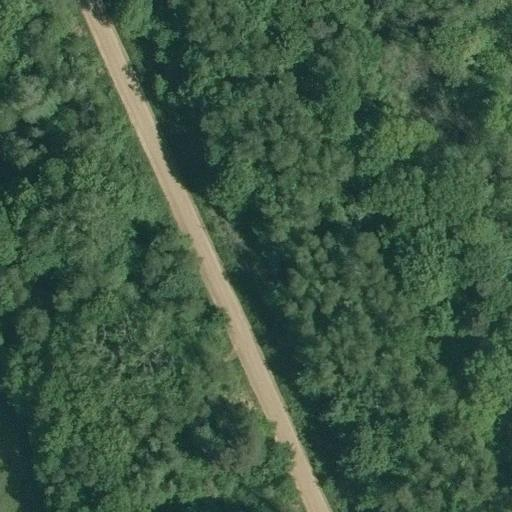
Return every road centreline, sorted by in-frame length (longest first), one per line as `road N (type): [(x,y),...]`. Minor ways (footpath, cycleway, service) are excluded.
road 1 (track): [(91,0),(224,299)]
road 2 (track): [(224,299),(319,511)]
